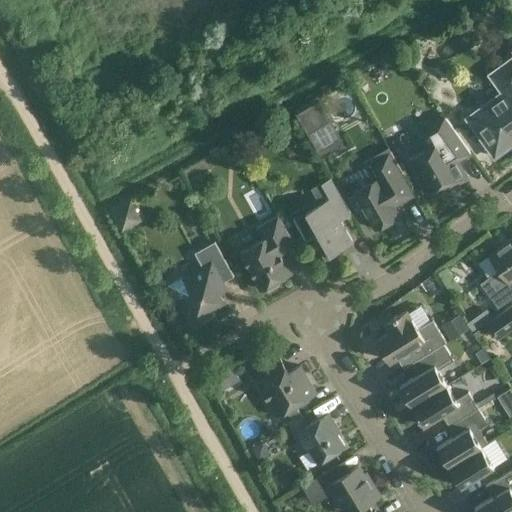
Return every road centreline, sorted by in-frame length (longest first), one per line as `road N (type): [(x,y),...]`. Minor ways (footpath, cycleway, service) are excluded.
road 1 (unclassified): [(248,511),(0,68)]
road 2 (residential): [(511,198),(322,320),(333,360),(426,511)]
